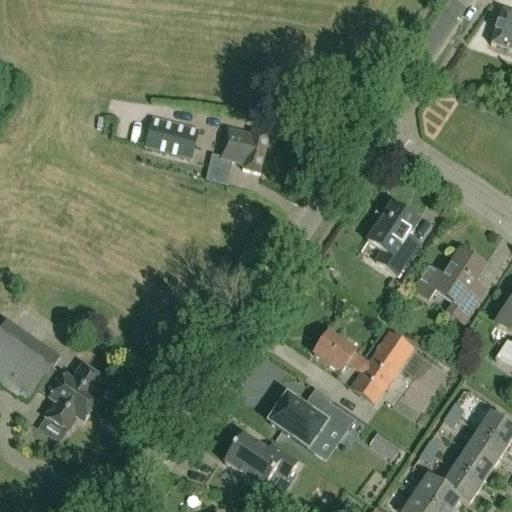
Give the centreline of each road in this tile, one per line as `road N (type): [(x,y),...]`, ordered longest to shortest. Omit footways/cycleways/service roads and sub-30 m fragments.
road 1 (tertiary): [(106,511),(372,131)]
road 2 (residential): [(511,222),(372,131)]
road 3 (tertiary): [(372,131),(463,0)]
